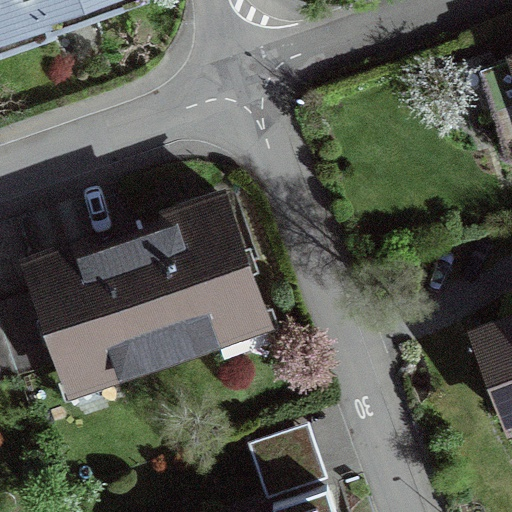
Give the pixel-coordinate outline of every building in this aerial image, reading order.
[(0,0),(0,48),(129,0),(0,0)] [(511,55),(480,66),(508,152),(511,150),(511,55)] [(30,259),(43,296),(0,310),(0,322),(18,375),(64,358),(74,384),(262,317),(220,193),(167,211),(171,221),(86,250),(83,241),(30,259)] [(511,315),(477,329),(511,421),(511,420),(511,315)] [(0,380),(18,375),(0,322),(0,380)] [(253,443),(269,490),(318,473),(302,426),(253,443)] [(336,511),(326,483),(272,501),(276,511),(272,511),(336,511)]
